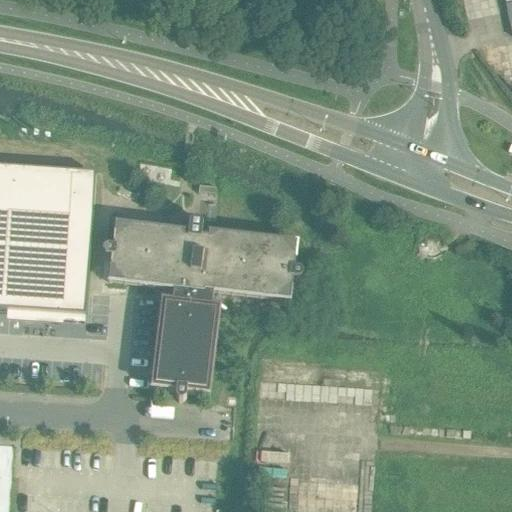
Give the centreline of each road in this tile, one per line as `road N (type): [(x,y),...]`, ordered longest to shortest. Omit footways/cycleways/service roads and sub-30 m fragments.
road 1 (secondary): [(0,49),(240,114),(409,181)]
road 2 (secondary): [(402,145),(248,86),(0,27)]
road 3 (residential): [(0,411),(222,425)]
road 4 (tertiary): [(434,158),(448,126),(450,90),(427,21)]
road 5 (tertiary): [(427,21),(422,84),(402,145)]
